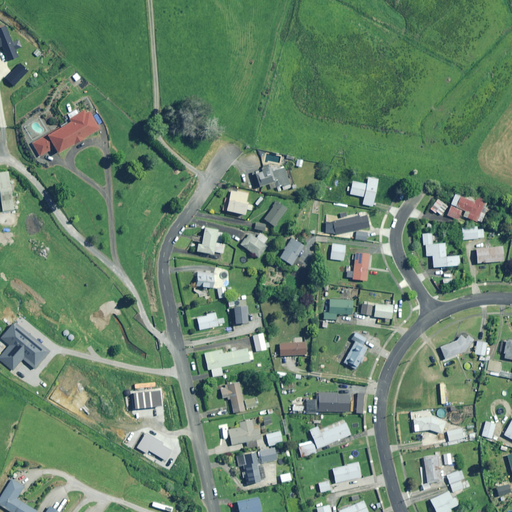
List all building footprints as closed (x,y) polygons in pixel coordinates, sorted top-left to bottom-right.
[(56,129),(32,144),(40,157),(54,148),(57,154),(99,130),(89,112),(85,114),(83,111),(80,113),(76,107),(72,109),(72,108),(61,114),(66,122),(60,126),(60,127),(56,130),(56,129)] [(251,173),(256,188),(267,184),(269,190),(280,186),(281,190),(289,188),(282,168),(276,170),(275,168),(267,170),(267,168),(251,173)] [(11,185),(9,172),(0,173),(0,192),(1,201),(14,199),(11,185)] [(361,205),(371,207),(377,180),(367,178),(366,185),(351,182),(349,195),(363,198),(361,205)] [(224,212),(242,216),(243,210),(249,211),(250,207),(245,205),(247,194),(236,192),(236,193),(229,191),(224,212)] [(473,203),(459,197),(455,208),(464,212),(462,217),(476,223),(485,201),(476,198),(473,203)] [(440,215),(446,207),(437,200),(431,209),(440,215)] [(272,228),(285,210),(274,202),(261,220),(272,228)] [(461,211),(450,206),(446,216),(457,221),(461,211)] [(334,234),(335,236),(368,228),(365,216),(359,217),(358,216),(332,222),(332,223),(324,222),(324,233),(334,234)] [(264,225),(255,223),(253,230),(263,232),(264,225)] [(476,227),(460,229),(461,241),(477,239),(476,227)] [(218,230),(205,228),(201,245),(198,244),(196,252),(213,255),(213,252),(223,254),(225,243),(222,242),(224,233),(217,232),(218,230)] [(433,251),(434,264),(461,261),(460,252),(447,254),(445,240),(433,241),(432,229),(423,230),(424,241),(426,241),(427,252),(433,251)] [(367,233),(355,232),(354,240),(366,241),(367,233)] [(266,247),(248,234),(244,239),(239,245),(257,259),(266,247)] [(302,246),(289,239),(277,259),(289,267),(302,246)] [(344,246),(331,244),(329,259),(342,261),(344,246)] [(501,247),(475,250),(476,265),(503,262),(501,247)] [(45,250),(41,255),(49,262),(53,257),(45,250)] [(368,255),(354,253),(351,280),(365,282),(368,255)] [(213,275),(197,272),(195,287),(211,289),(213,275)] [(224,287),(217,288),(218,298),(226,297),(224,287)] [(351,301),(328,300),(328,314),(322,314),(322,320),(334,321),(334,315),(350,315),(351,301)] [(370,317),(371,306),(361,304),(359,315),(370,317)] [(391,307),(374,305),(372,318),(390,320),(391,307)] [(243,308),(231,309),(233,326),(245,325),(243,308)] [(214,315),(195,319),(198,331),(216,327),(214,315)] [(49,350),(15,321),(1,337),(9,344),(0,355),(0,359),(13,370),(23,358),(34,368),(49,350)] [(344,362),(355,368),(368,347),(363,344),(367,337),(356,331),(352,338),(356,341),(344,362)] [(263,333),(254,335),(257,350),(266,348),(263,333)] [(445,358),(465,350),(474,338),(469,334),(466,338),(461,334),(457,339),(441,345),(445,358)] [(477,340),(475,353),(485,355),(487,342),(477,340)] [(306,341),(280,342),(281,355),(307,354),(306,341)] [(123,354),(106,347),(104,353),(120,360),(123,354)] [(205,353),(208,369),(250,360),(248,348),(224,353),(223,349),(205,353)] [(502,361),(489,359),(487,369),(499,371),(502,361)] [(239,381),(225,384),(226,387),(221,388),(223,397),(230,396),(234,412),(245,410),(239,381)] [(253,391),(252,389),(251,389),(250,389),(249,388),(248,388),(247,389),(246,389),(245,390),(245,391),(244,392),(244,393),(245,394),(245,395),(246,396),(247,397),(248,397),(249,397),(250,397),(251,396),(252,396),(252,395),(253,394),(253,393),(253,392),(253,391)] [(161,389),(134,392),(136,408),(162,405),(161,389)] [(317,392),(317,411),(350,411),(350,395),(338,395),(338,392),(317,392)] [(255,398),(245,400),(247,408),(257,406),(255,398)] [(271,415),(263,417),(265,424),(272,423),(271,415)] [(431,415),(413,417),(415,430),(430,428),(442,431),(446,420),(431,415)] [(229,429),(232,445),(262,438),(259,428),(255,429),(252,419),(239,422),(240,427),(229,429)] [(310,429),(318,448),(352,434),(346,420),(321,430),(319,426),(310,429)] [(496,423),(487,420),(482,434),(492,437),(496,423)] [(447,431),(450,440),(464,437),(462,427),(447,431)] [(280,431),(266,434),(269,445),(283,442),(280,431)] [(164,442),(147,432),(138,447),(147,453),(149,450),(166,459),(172,450),(162,445),(164,442)] [(314,443),(299,447),(302,456),(317,453),(314,443)] [(275,447),(260,450),(263,462),(278,459),(275,447)] [(260,482),(255,452),(236,456),(238,466),(243,466),(244,472),(242,472),(243,478),(245,478),(247,485),(260,482)] [(437,453),(424,455),(428,482),(441,480),(437,453)] [(358,462),(333,468),(336,482),(361,476),(358,462)] [(458,470),(447,474),(450,483),(461,479),(458,470)] [(12,478),(0,498),(0,504),(12,511),(59,511),(49,506),(45,511),(36,511),(37,511),(16,498),(24,486),(12,478)] [(328,480),(319,482),(321,491),(331,489),(328,480)] [(461,480),(450,484),(453,491),(464,487),(461,480)] [(509,483),(496,486),(499,495),(511,491),(509,483)] [(449,490),(430,499),(436,511),(447,511),(452,510),(450,507),(459,503),(456,496),(453,497),(449,490)] [(468,500),(466,494),(458,497),(461,503),(468,500)] [(259,498),(238,502),(240,511),(258,511),(262,511),(259,498)] [(369,511),(364,500),(339,510),(340,511),(369,511)]
